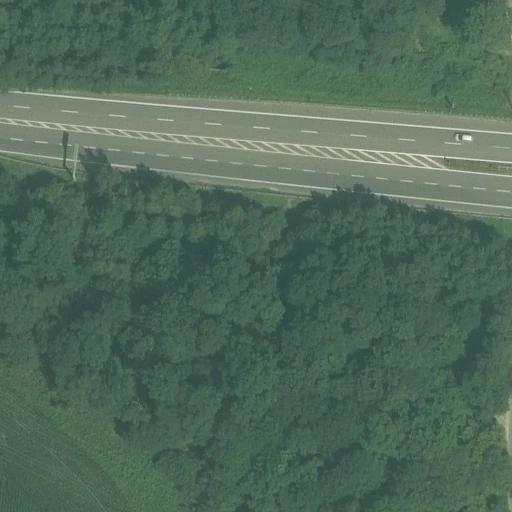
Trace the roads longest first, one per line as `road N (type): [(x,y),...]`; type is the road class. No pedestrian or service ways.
road 1 (trunk): [(0,133),(511,188)]
road 2 (trunk): [(511,151),(0,117)]
